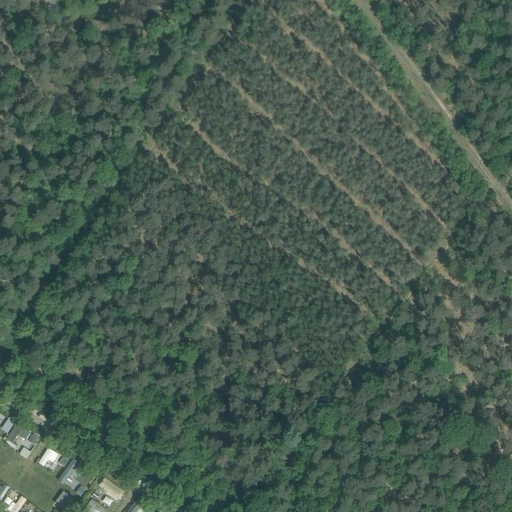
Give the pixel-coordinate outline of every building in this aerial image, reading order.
[(10,419),(5,426),(9,429),(15,423),(10,419)] [(30,465),(43,472),(52,455),(39,448),(30,465)] [(64,457),(59,463),(65,467),(69,460),(64,457)] [(102,484),(99,489),(106,492),(109,487),(102,484)] [(90,495),(87,503),(106,510),(109,502),(90,495)] [(15,496),(8,504),(0,497),(0,508),(4,511),(10,511),(20,501),(15,496)] [(128,501),(117,511),(132,511),(136,508),(128,501)]
